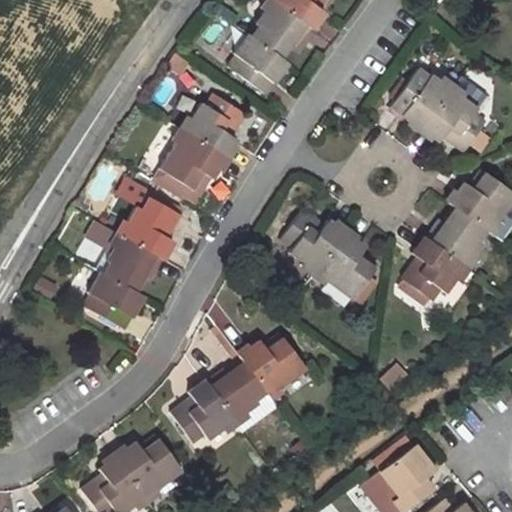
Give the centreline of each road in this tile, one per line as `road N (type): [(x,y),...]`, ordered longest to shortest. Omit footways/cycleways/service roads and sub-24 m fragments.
road 1 (residential): [(0,467),(21,467),(51,451),(145,375),(287,145),(391,0)]
road 2 (unclassified): [(0,272),(179,0)]
